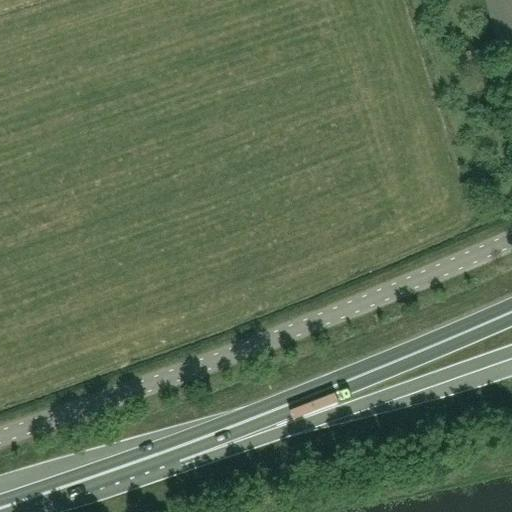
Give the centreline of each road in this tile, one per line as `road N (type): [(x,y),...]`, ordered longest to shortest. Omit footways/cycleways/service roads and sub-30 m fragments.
road 1 (unclassified): [(0,437),(511,242)]
road 2 (trunk): [(180,448),(511,315)]
road 3 (trunk): [(180,448),(315,422),(511,354)]
road 4 (trunk): [(0,510),(180,448)]
